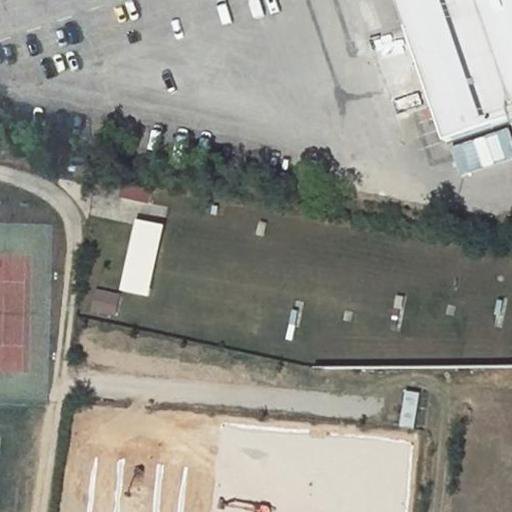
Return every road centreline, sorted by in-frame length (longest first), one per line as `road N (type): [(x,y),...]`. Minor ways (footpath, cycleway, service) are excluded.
road 1 (track): [(58,379),(378,409)]
road 2 (track): [(437,511),(443,402),(435,382),(401,378),(338,405)]
